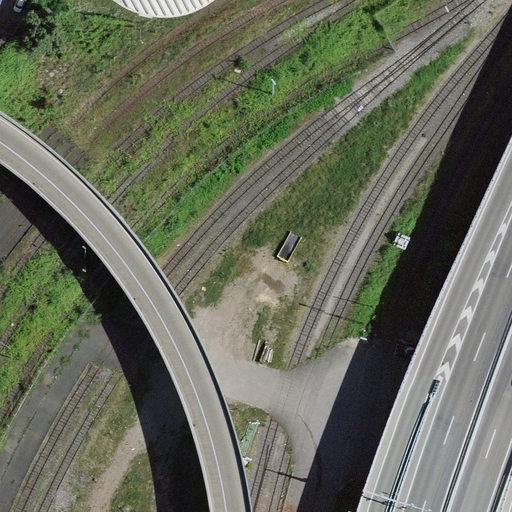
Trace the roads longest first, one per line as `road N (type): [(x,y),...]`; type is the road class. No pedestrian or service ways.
road 1 (motorway): [(0,137),(86,210),(156,300),(206,405),(232,511)]
road 2 (motorway): [(511,180),(428,365),(374,511)]
road 3 (motorway): [(511,271),(421,511)]
road 4 (motorway): [(464,511),(511,372)]
